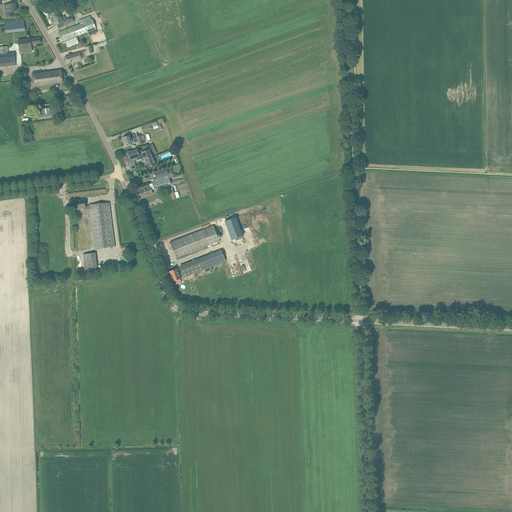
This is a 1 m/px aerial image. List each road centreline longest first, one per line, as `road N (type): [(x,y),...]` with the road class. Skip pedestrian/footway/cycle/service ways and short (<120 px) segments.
road 1 (unclassified): [(359,320),(174,307),(119,174)]
road 2 (track): [(343,0),(359,320)]
road 3 (residential): [(119,174),(26,0)]
road 4 (unclassified): [(365,511),(359,320)]
road 5 (unclassified): [(511,328),(359,320)]
road 6 (residential): [(0,191),(119,174)]
